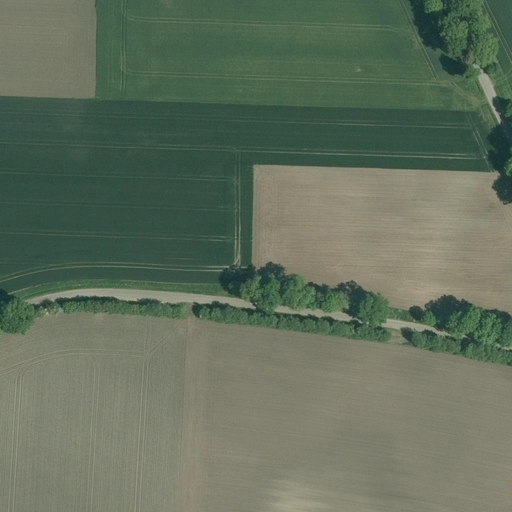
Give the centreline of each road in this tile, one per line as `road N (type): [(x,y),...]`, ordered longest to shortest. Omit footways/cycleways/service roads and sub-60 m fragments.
road 1 (unclassified): [(511,349),(407,325),(94,288),(0,308)]
road 2 (unclassified): [(447,0),(511,139)]
